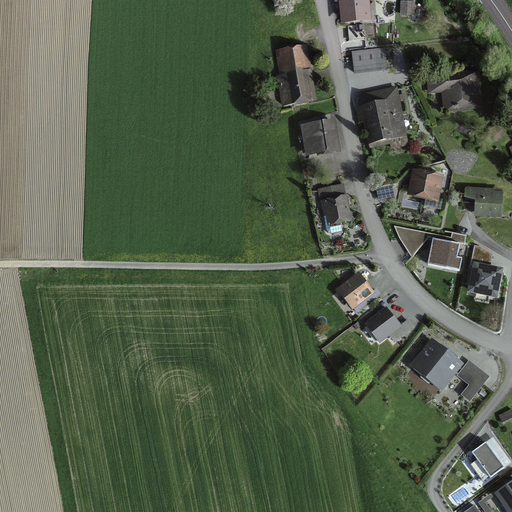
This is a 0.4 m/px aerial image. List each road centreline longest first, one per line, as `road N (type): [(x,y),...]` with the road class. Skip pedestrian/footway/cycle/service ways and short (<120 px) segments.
road 1 (residential): [(510,348),(427,304),(383,256),(318,0)]
road 2 (track): [(0,267),(303,267),(383,256)]
road 3 (residential): [(511,374),(434,480),(443,511)]
